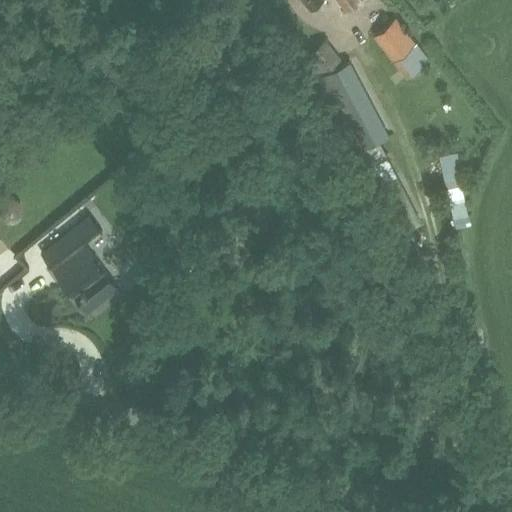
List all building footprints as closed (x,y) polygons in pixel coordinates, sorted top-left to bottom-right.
[(304,0),(312,9),(322,0),(304,0)] [(339,0),(347,9),(357,0),(339,0)] [(374,35),(407,78),(432,59),(398,15),(374,35)] [(309,64),(319,75),(342,58),(327,39),(309,53),(315,60),(309,64)] [(351,62),(321,78),(316,80),(355,153),(389,135),(351,62)] [(86,217),(57,239),(58,240),(68,253),(59,260),(67,270),(61,275),(76,293),(81,288),(86,294),(88,292),(97,302),(98,303),(120,286),(82,242),(97,230),(86,217)]
